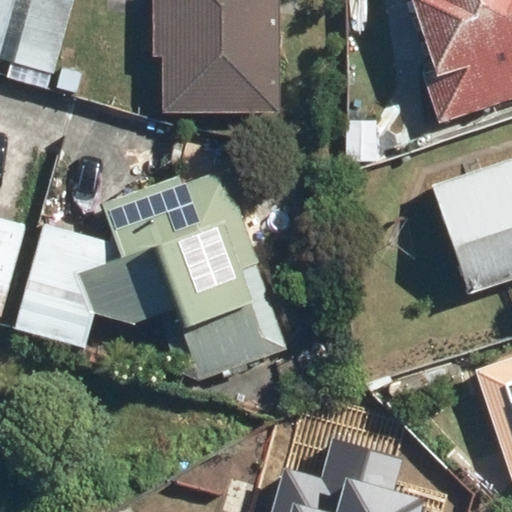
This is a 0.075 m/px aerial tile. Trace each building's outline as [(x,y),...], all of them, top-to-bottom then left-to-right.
[(0,0),(0,57),(53,72),(73,0),(0,0)] [(148,0),(148,55),(160,55),(159,111),(277,112),(277,0),(148,0)] [(511,0),(412,0),(434,66),(420,71),(438,123),(511,98),(511,0)] [(375,120),(346,120),(346,161),(375,161),(375,120)] [(511,156),(430,183),(466,294),(511,279),(511,156)] [(88,347),(94,323),(99,336),(157,316),(175,366),(195,379),(285,348),(219,161),(102,202),(121,255),(110,259),(114,243),(39,224),(13,328),(88,347)] [(0,306),(23,224),(0,217),(0,306)] [(511,356),(473,369),(511,478),(511,356)] [(420,511),(424,499),(393,490),(402,460),(330,440),(320,477),(284,466),(271,511),(420,511)]
